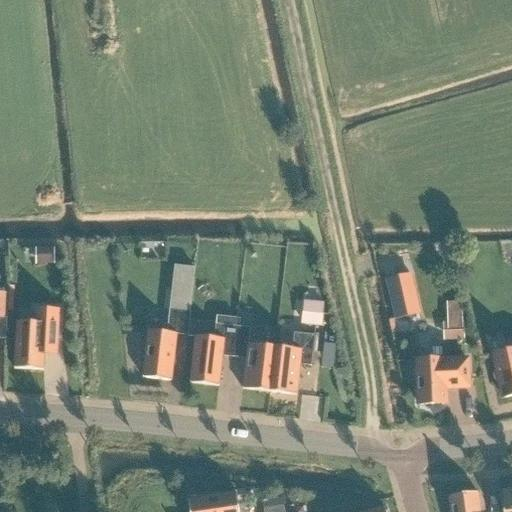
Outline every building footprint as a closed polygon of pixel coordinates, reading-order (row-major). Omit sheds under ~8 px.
[(54,249),(42,249),(42,265),(54,265),(54,249)] [(174,267),(169,311),(189,313),(194,269),(174,267)] [(396,320),(419,315),(410,276),(387,281),(396,320)] [(306,304),(304,323),(322,325),(324,306),(306,304)] [(17,323),(14,370),(43,371),(44,355),(57,356),(59,311),(45,310),(36,310),(36,324),(17,323)] [(167,334),(148,332),(143,379),(171,382),(176,335),(177,321),(168,320),(167,334)] [(446,323),(443,323),(443,341),(463,340),(463,323),(461,323),(446,323)] [(214,340),(195,338),(190,384),(218,387),(222,357),(233,358),(236,328),(215,325),(214,340)] [(269,393),(274,348),(248,345),(250,329),(236,328),(233,358),(246,360),(243,390),(269,393)] [(274,348),(269,393),(296,396),(299,366),(311,367),(314,337),(294,334),(292,350),(274,348)] [(493,376),(494,381),(496,382),(499,381),(503,399),(511,397),(511,351),(493,355),(497,373),(495,373),(493,376)] [(418,405),(446,405),(445,389),(469,388),(468,361),(445,362),(444,360),(417,361),(418,405)] [(511,511),(511,490),(500,493),(502,511),(511,511)] [(189,511),(238,511),(236,493),(188,500),(189,511)] [(479,511),(477,493),(448,497),(449,511),(479,511)] [(283,511),(282,499),(266,502),(267,511),(283,511)]
